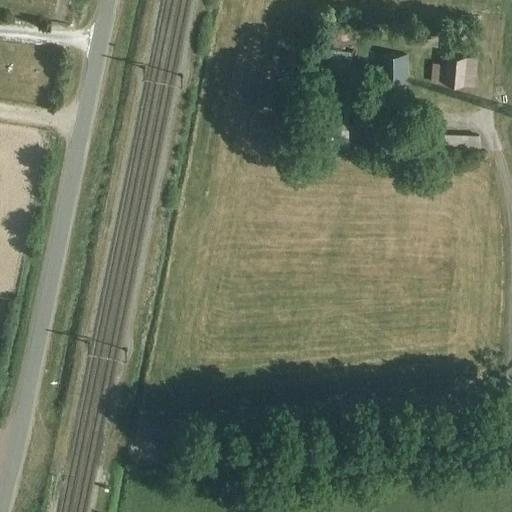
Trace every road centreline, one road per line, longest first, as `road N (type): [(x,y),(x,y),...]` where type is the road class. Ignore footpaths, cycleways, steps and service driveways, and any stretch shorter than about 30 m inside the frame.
road 1 (unclassified): [(0,508),(106,0)]
road 2 (unclassified): [(511,414),(136,448)]
